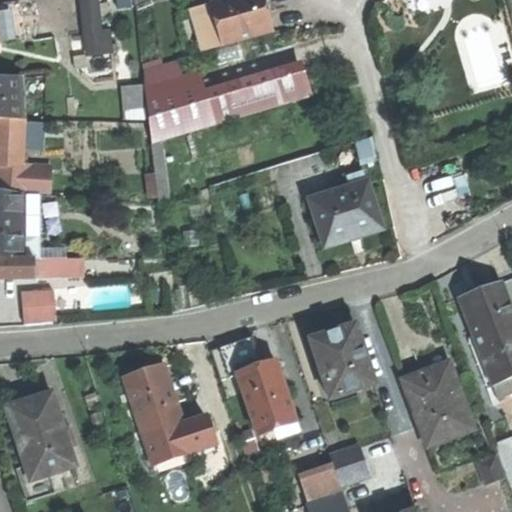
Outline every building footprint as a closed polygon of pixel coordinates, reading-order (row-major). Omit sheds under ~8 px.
[(79,0),(86,55),(114,52),(111,29),(102,30),(99,0),(79,0)] [(262,0),(236,0),(212,7),(223,48),(272,33),(266,12),(262,0)] [(20,2),(0,5),(0,45),(25,42),(20,2)] [(212,7),(192,13),(204,53),(223,48),(212,7)] [(143,65),(152,139),(217,124),(200,70),(182,75),(178,60),(163,65),(161,58),(143,65)] [(20,78),(0,80),(0,120),(23,121),(20,78)] [(25,122),(0,122),(0,169),(22,168),(25,122)] [(41,169),(0,169),(0,193),(52,197),(51,171),(41,172),(41,169)] [(363,173),(347,178),(350,189),(366,183),(363,173)] [(350,189),(309,202),(324,249),(360,238),(381,231),(366,183),(350,189)] [(41,197),(0,194),(0,260),(34,260),(41,260),(41,197)] [(0,260),(0,280),(34,280),(34,260),(0,260)] [(41,260),(34,260),(34,280),(78,281),(78,260),(41,260)] [(511,317),(500,287),(479,295),(481,300),(474,303),(466,306),(477,334),(472,337),(488,382),(511,373),(511,317)] [(55,292),(22,294),(24,325),(57,323),(55,292)] [(333,335),(311,343),(330,401),(375,387),(355,327),(333,335)] [(227,373),(266,364),(260,339),(221,348),(227,373)] [(259,367),(238,374),(256,431),(275,425),(295,419),(276,362),(259,367)] [(429,372),(402,382),(426,449),(473,433),(450,365),(429,372)] [(165,366),(158,368),(163,381),(169,379),(165,366)] [(147,371),(127,378),(146,438),(184,425),(169,379),(163,381),(158,368),(147,371)] [(511,373),(488,382),(495,400),(511,394),(511,373)] [(31,400),(7,408),(27,465),(31,479),(48,473),(74,465),(51,394),(31,400)] [(387,409),(393,431),(415,426),(409,403),(387,409)] [(295,419),(275,425),(279,437),(299,431),(295,419)] [(184,425),(146,438),(148,443),(186,430),(184,425)] [(361,449),(331,459),(335,470),(341,488),(371,478),(361,449)] [(55,492),(48,473),(31,479),(27,465),(16,469),(26,502),(55,492)] [(335,470),(301,481),(310,506),(343,495),(341,488),(335,470)] [(310,506),(308,507),(309,511),(348,511),(343,495),(310,506)]
